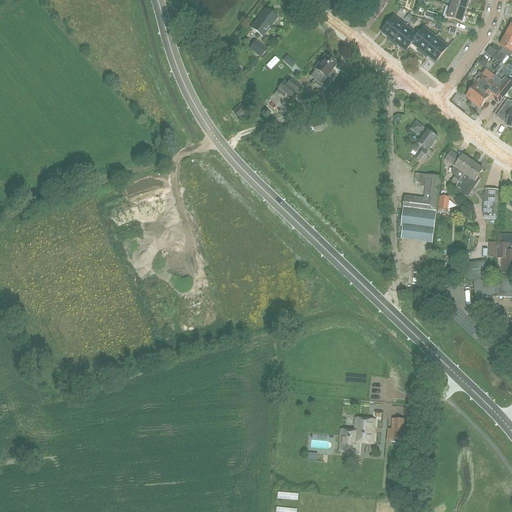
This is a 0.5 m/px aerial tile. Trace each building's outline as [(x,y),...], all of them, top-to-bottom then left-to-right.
[(470,0),(453,0),(452,6),(467,11),(470,0)] [(463,24),(467,11),(452,6),(448,19),(463,24)] [(262,37),(276,18),(265,10),(251,29),(262,37)] [(438,15),(426,12),(424,17),(436,21),(438,15)] [(392,44),(406,27),(394,17),(382,32),(389,38),(387,40),(392,44)] [(418,36),(417,36),(406,27),(392,44),(396,47),(398,45),(406,51),(412,44),(418,36)] [(422,55),(436,38),(424,28),(417,36),(418,36),(412,44),(420,50),(418,52),(422,55)] [(511,38),(506,35),(499,46),(511,53),(511,38)] [(436,38),(422,55),(427,59),(428,57),(436,63),(448,48),(436,38)] [(260,59),(265,52),(267,48),(255,40),(248,50),(260,59)] [(502,64),(507,56),(497,51),(492,59),(502,64)] [(331,61),(332,59),(328,56),(326,57),(325,56),(314,71),(309,77),(315,81),(313,83),(320,88),(332,72),(330,71),(336,64),(331,61)] [(474,84),(469,89),(470,90),(465,97),(472,102),(494,76),(488,71),(484,76),(482,74),(474,84)] [(494,76),(472,102),(480,109),(485,102),(486,103),(491,98),(498,104),(511,86),(511,82),(505,77),(501,81),(495,75),(494,76)] [(288,99),(294,93),(298,96),(303,89),(290,79),(286,84),(283,81),(278,89),(282,92),(281,94),(285,97),(288,99)] [(511,109),(511,110),(511,107),(511,101),(507,100),(496,117),(504,122),(506,119),(507,119),(505,126),(511,127),(511,109)] [(492,116),(498,104),(492,101),(486,113),(492,116)] [(240,120),(248,113),(240,105),(233,112),(240,120)] [(314,133),(323,130),(319,119),(311,121),(312,124),(311,125),(314,133)] [(430,131),(428,132),(415,122),(410,130),(421,138),(417,144),(422,147),(414,158),(420,162),(428,151),(428,152),(438,139),(432,135),(432,132),(430,131)] [(464,157),(462,156),(460,159),(451,152),(445,161),(454,167),(452,169),(452,172),(453,175),(455,176),(452,181),(458,185),(473,163),(468,160),(469,158),(465,155),(464,157)] [(473,163),(458,185),(455,189),(468,198),(480,179),(479,177),(483,170),(473,163)] [(433,243),(441,177),(427,175),(424,199),(404,196),(400,226),(403,227),(402,239),(433,243)] [(499,191),(484,190),(482,219),(484,220),(495,220),(495,219),(498,220),(499,191)] [(441,194),(442,208),(451,207),(450,193),(441,194)] [(499,243),(510,243),(511,243),(511,234),(499,234),(499,243)] [(498,243),(497,243),(496,259),(503,259),(503,272),(511,272),(511,251),(510,252),(510,243),(499,243),(498,243)] [(488,271),(487,263),(467,266),(469,281),(471,281),(488,278),(488,276),(488,271)] [(453,271),(453,269),(445,268),(445,271),(437,270),(437,279),(458,281),(459,272),(453,271)] [(474,281),(475,299),(499,297),(511,298),(511,280),(500,280),(474,281)] [(373,445),(376,420),(356,418),(355,431),(341,430),(339,452),(358,454),(360,443),(373,445)] [(417,437),(418,420),(409,420),(395,420),(394,430),(389,429),(388,440),(408,441),(408,436),(417,437)]
